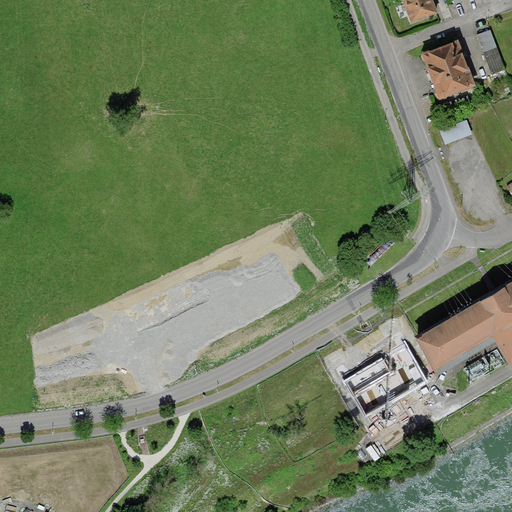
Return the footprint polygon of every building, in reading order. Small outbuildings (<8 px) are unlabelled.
[(431,0),(399,0),(410,26),(438,16),(431,0)] [(490,27),(471,36),(490,79),(509,70),(490,27)] [(457,40),(418,53),(438,103),(474,89),(457,40)] [(471,134),(466,121),(441,130),(446,144),(471,134)] [(453,312),(413,336),(433,369),(490,336),(507,365),(511,362),(511,277),(509,280),(465,305),(453,312)]
